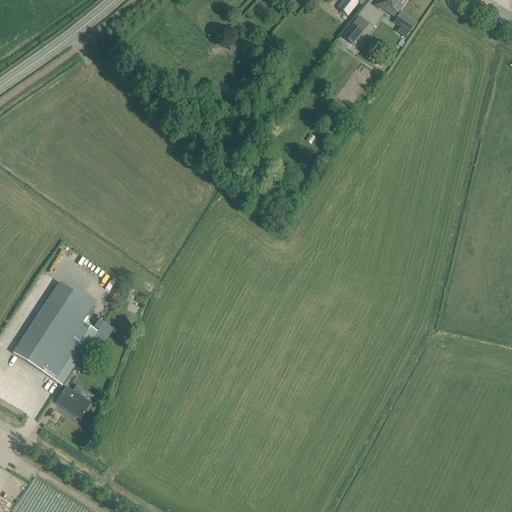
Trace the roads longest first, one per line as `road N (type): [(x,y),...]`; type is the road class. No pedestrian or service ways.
road 1 (unclassified): [(139,511),(0,423)]
road 2 (tertiary): [(116,0),(0,87)]
